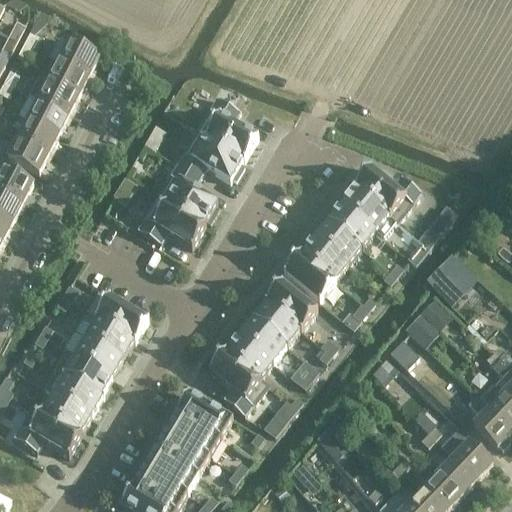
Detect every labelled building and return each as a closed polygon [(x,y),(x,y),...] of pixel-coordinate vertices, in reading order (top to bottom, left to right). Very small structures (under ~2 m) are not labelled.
[(8,40),(16,44),(24,30),(15,26),(8,40)] [(24,48),(33,53),(39,42),(29,37),(24,48)] [(0,54),(9,58),(16,44),(8,40),(0,54)] [(66,46),(58,42),(48,61),(56,65),(88,81),(98,62),(66,45),(66,46)] [(27,64),(33,53),(24,48),(17,59),(27,64)] [(46,84),(78,101),(88,81),(56,65),(46,84)] [(9,75),(4,86),(13,91),(19,80),(9,75)] [(46,84),(36,103),(68,120),(78,101),(46,84)] [(0,93),(0,99),(7,103),(13,91),(4,86),(0,93)] [(58,139),(68,120),(36,103),(36,104),(28,99),(18,118),(26,122),(58,139)] [(221,99),(214,110),(224,116),(210,138),(247,162),(261,140),(237,124),(244,113),(221,99)] [(16,141),(48,158),(58,139),(26,122),(16,141)] [(398,135),(380,157),(382,158),(416,186),(427,195),(451,166),(427,146),(420,155),(398,135)] [(247,162),(210,138),(196,161),(186,154),(179,166),(202,180),(209,169),(233,184),(247,162)] [(6,161),(38,178),(48,158),(16,141),(6,161)] [(382,158),(367,176),(401,204),(416,186),(382,158)] [(202,180),(179,166),(172,178),(182,184),(168,206),(205,229),(219,207),(195,192),(202,180)] [(1,172),(0,172),(0,196),(22,208),(33,188),(1,172)] [(352,195),(386,223),(401,204),(367,176),(352,195)] [(336,214),(369,242),(386,223),(352,195),(336,214)] [(0,220),(12,227),(22,208),(0,196),(0,220)] [(191,251),(205,229),(168,206),(154,228),(144,222),(137,233),(160,248),(167,236),(191,251)] [(336,214),(321,232),(354,260),(369,242),(336,214)] [(0,244),(2,246),(12,227),(0,220),(0,244)] [(318,230),(302,249),(340,281),(355,262),(354,260),(321,232),(318,230)] [(429,255),(437,245),(428,238),(420,248),(429,255)] [(429,255),(420,248),(407,264),(416,271),(429,255)] [(289,264),(274,283),(275,284),(310,313),(312,314),(328,294),(289,264)] [(396,269),(390,277),(397,283),(403,275),(396,269)] [(432,286),(436,290),(440,294),(441,294),(449,285),(442,279),(441,277),(438,274),(429,283),(432,286)] [(397,283),(390,277),(383,285),(390,291),(397,283)] [(260,304),(296,332),(310,313),(275,284),(260,304)] [(69,292),(63,303),(69,307),(71,307),(77,296),(69,292)] [(94,320),(107,299),(98,294),(86,315),(94,320)] [(496,325),(507,309),(495,300),(484,317),(496,325)] [(148,325),(108,302),(95,323),(135,347),(140,339),(148,325)] [(369,302),(363,310),(370,316),(376,308),(369,302)] [(69,307),(63,303),(57,311),(64,315),(69,307)] [(260,304),(246,322),(281,350),(296,332),(260,304)] [(421,318),(439,336),(452,322),(434,305),(421,318)] [(370,316),(363,310),(361,309),(352,320),(360,327),(370,316)] [(135,347),(95,323),(95,324),(84,317),(72,336),(122,366),(134,347),(135,348),(135,347)] [(405,334),(423,352),(438,336),(420,318),(405,334)] [(246,322),(232,342),(266,370),(281,350),(246,322)] [(45,332),(40,340),(47,344),(52,336),(45,332)] [(65,356),(112,383),(113,382),(122,366),(72,336),(63,353),(66,355),(65,356)] [(47,344),(40,340),(35,348),(42,352),(47,344)] [(232,342),(205,373),(229,393),(222,402),(245,421),(254,410),(243,401),(267,372),(266,370),(232,342)] [(320,352),(325,356),(332,362),(339,353),(327,344),(320,352)] [(407,374),(419,361),(402,346),(390,359),(407,374)] [(511,376),(511,361),(507,357),(506,358),(499,351),(493,358),(511,376)] [(65,356),(54,374),(103,403),(104,403),(101,401),(112,383),(65,356)] [(332,362),(325,356),(319,363),(326,369),(332,362)] [(28,358),(23,367),(30,372),(36,363),(28,358)] [(503,383),(496,390),(511,406),(511,376),(493,358),(486,365),(493,371),(492,372),(503,383)] [(398,375),(385,362),(371,376),(384,389),(398,375)] [(312,372),(305,380),(312,386),(319,378),(312,372)] [(103,403),(54,374),(56,376),(45,394),(91,421),(102,403),(103,404),(103,403)] [(5,383),(0,392),(3,393),(7,396),(12,387),(5,383)] [(511,406),(496,390),(481,406),(511,435),(511,406)] [(3,393),(0,392),(0,406),(4,408),(10,397),(7,396),(3,393)] [(91,421),(45,394),(45,395),(53,400),(44,416),(33,410),(32,411),(81,441),(82,440),(81,439),(91,421)] [(192,394),(126,509),(132,511),(183,511),(237,420),(192,394)] [(468,409),(480,421),(473,429),(497,453),(511,436),(511,435),(481,406),(476,401),(468,409)] [(296,402),(290,409),(292,411),(298,415),(303,408),(296,402)] [(292,411),(290,409),(289,408),(281,418),(289,425),(298,415),(292,411)] [(440,423),(427,410),(414,422),(427,435),(440,423)] [(69,462),(81,441),(32,411),(13,444),(37,458),(43,446),(69,462)] [(334,425),(316,440),(335,462),(352,447),(334,425)] [(427,438),(434,445),(441,438),(434,431),(427,438)] [(434,445),(427,438),(420,446),(428,453),(434,445)] [(257,439),(250,447),(257,453),(264,444),(257,439)] [(468,446),(453,463),(477,486),(493,470),(468,446)] [(397,470),(405,477),(411,469),(404,463),(397,470)] [(453,463),(438,478),(462,502),(477,486),(453,463)] [(322,489),(302,468),(293,477),(312,498),(322,489)] [(241,470),(235,477),(241,482),(247,475),(241,470)] [(405,477),(397,470),(390,477),(398,484),(405,477)] [(241,482),(235,477),(229,485),(235,489),(241,482)] [(423,494),(441,511),(452,511),(462,502),(438,478),(423,494)] [(375,494),(368,501),(375,508),(382,500),(375,494)] [(408,510),(409,511),(441,511),(423,494),(408,510)] [(0,511),(6,511),(11,505),(0,499),(0,511)] [(211,502),(205,509),(208,511),(212,511),(217,507),(211,502)]
